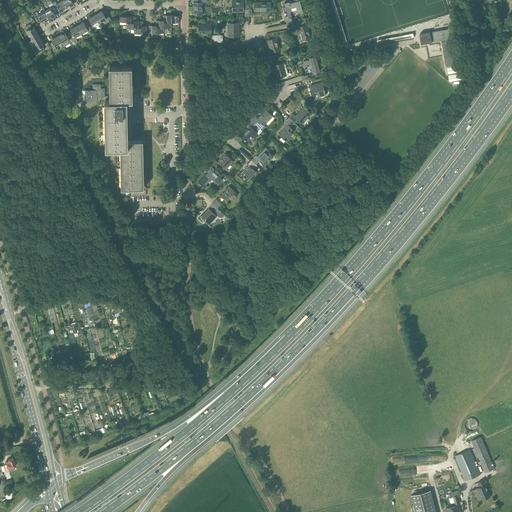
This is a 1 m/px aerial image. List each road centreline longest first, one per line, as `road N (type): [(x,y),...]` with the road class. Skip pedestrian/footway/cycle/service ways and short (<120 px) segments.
road 1 (motorway): [(190,444),(355,286),(511,89)]
road 2 (motorway): [(511,65),(396,219),(245,380)]
road 3 (motorway): [(245,380),(81,511)]
road 4 (secondary): [(52,463),(0,273)]
road 5 (motorway): [(245,380),(156,438),(76,472)]
road 6 (secondary): [(0,304),(43,470)]
road 7 (residential): [(102,0),(50,33),(45,26),(92,0)]
road 8 (unclassified): [(337,117),(309,0)]
